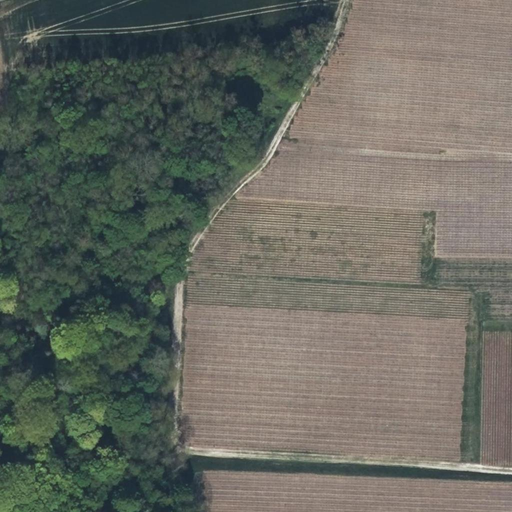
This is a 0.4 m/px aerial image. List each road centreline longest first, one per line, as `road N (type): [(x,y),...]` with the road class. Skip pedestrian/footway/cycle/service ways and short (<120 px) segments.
road 1 (track): [(346,0),(273,148),(219,205),(179,273),(173,415),(176,468),(192,511)]
road 2 (track): [(175,448),(511,472)]
